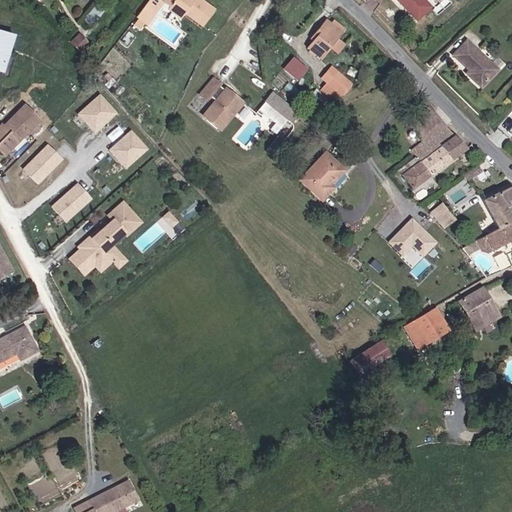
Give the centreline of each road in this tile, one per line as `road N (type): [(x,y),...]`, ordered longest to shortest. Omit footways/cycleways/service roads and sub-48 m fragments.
road 1 (unclassified): [(347,0),(511,163)]
road 2 (residential): [(9,223),(97,405)]
road 3 (unknown): [(413,67),(380,107),(360,206),(352,212),(337,205)]
road 4 (residential): [(9,223),(122,127)]
